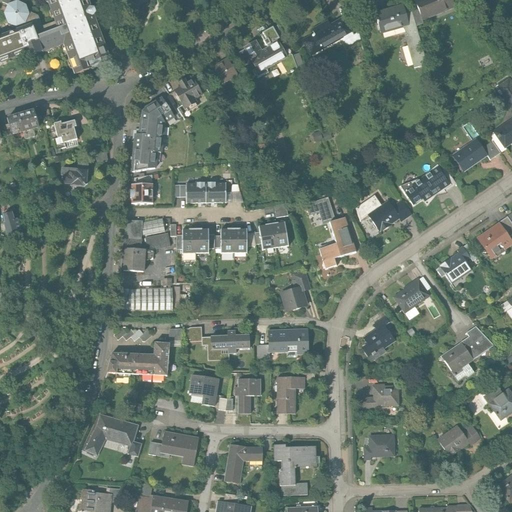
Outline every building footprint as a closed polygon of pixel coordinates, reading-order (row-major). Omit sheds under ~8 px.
[(86,0),(47,0),(56,22),(42,27),(38,17),(31,14),(28,15),(25,7),(17,3),(8,6),(5,14),(8,22),(16,26),(15,32),(0,37),(0,58),(25,49),(28,57),(42,51),(41,49),(63,42),(75,74),(90,68),(92,69),(96,68),(97,66),(95,61),(107,56),(92,16),(93,16),(96,13),(94,8),(90,7),(89,8),(86,0)] [(135,24),(142,21),(140,15),(139,15),(138,14),(138,12),(138,11),(138,9),(139,8),(139,7),(140,5),(141,4),(142,4),(143,3),(144,2),(145,2),(147,1),(145,0),(137,0),(136,1),(135,3),(134,4),(133,6),(133,7),(132,9),(132,12),(132,14),(132,15),(133,17),(132,18),(135,24)] [(421,0),(415,3),(418,11),(420,17),(427,14),(428,18),(454,8),(450,0),(421,0)] [(403,27),(409,25),(406,15),(403,7),(375,15),(380,33),(403,27)] [(412,14),(413,20),(420,17),(418,11),(412,14)] [(406,15),(409,25),(414,23),(413,20),(412,14),(406,15)] [(420,17),(413,20),(414,23),(415,28),(422,26),(421,21),(428,18),(427,14),(420,17)] [(345,41),(352,37),(343,19),(326,29),(323,25),(313,31),(313,32),(313,33),(314,35),(311,38),(302,43),(309,56),(343,37),(345,41)] [(415,28),(414,23),(409,25),(403,27),(409,37),(407,43),(414,69),(427,66),(415,28)] [(267,49),(278,44),(276,41),(282,38),(277,26),(260,36),(267,49)] [(255,43),(244,49),(245,51),(248,56),(256,70),(252,72),(256,80),(268,74),(266,70),(280,62),(286,58),(278,44),(267,49),(261,53),(255,43)] [(245,51),(239,54),(242,60),(248,56),(245,51)] [(286,58),(280,62),(288,75),(297,70),(296,68),(292,57),(292,56),(290,55),(286,58)] [(299,55),(292,57),(296,68),(303,66),(299,55)] [(217,69),(210,74),(216,85),(223,80),(225,83),(236,77),(226,61),(216,68),(217,69)] [(511,121),(494,134),(495,136),(504,150),(511,144),(511,83),(510,80),(497,89),(511,110),(511,121)] [(181,88),(174,92),(185,110),(196,104),(194,101),(202,97),(193,82),(186,86),(184,82),(179,85),(181,88)] [(133,162),(132,173),(155,169),(156,153),(160,154),(163,124),(174,117),(167,107),(162,99),(149,107),(142,112),(140,127),(140,130),(136,129),(135,138),(133,162)] [(48,110),(43,111),(45,123),(51,122),(48,110)] [(34,111),(18,115),(23,132),(25,140),(35,137),(33,130),(39,128),(34,111)] [(13,135),(23,132),(18,115),(7,118),(9,124),(12,135),(13,135)] [(60,123),(54,125),(54,128),(52,129),(53,132),(55,131),(57,139),(52,140),(55,151),(65,149),(64,143),(76,140),(73,128),(76,128),(74,122),(61,126),(60,123)] [(9,124),(2,125),(6,139),(13,137),(13,135),(12,135),(9,124)] [(319,134),(313,136),(315,143),(322,141),(319,134)] [(328,134),(322,137),(324,143),(331,141),(328,134)] [(490,140),(492,143),(501,155),(506,152),(504,150),(495,136),(490,140)] [(476,141),(452,158),(463,174),(487,157),(482,150),(476,141)] [(492,143),(482,150),(487,157),(491,162),(501,155),(492,143)] [(105,152),(93,154),(94,164),(107,162),(105,152)] [(64,177),(63,186),(82,188),(86,185),(87,164),(77,163),(77,171),(61,170),(61,177),(64,177)] [(418,182),(399,188),(413,208),(421,202),(423,205),(443,191),(449,187),(440,174),(436,168),(431,173),(418,182)] [(446,171),(440,174),(449,187),(443,191),(446,194),(457,187),(446,171)] [(186,204),(206,204),(206,184),(186,184),(186,187),(186,198),(186,204)] [(225,185),(206,184),(206,204),(225,204),(225,194),(225,185)] [(152,185),(131,185),(131,204),(152,204),(152,185)] [(186,187),(174,187),(174,198),(186,198),(186,187)] [(380,208),(374,199),(355,211),(360,224),(369,219),(367,217),(380,208)] [(329,200),(306,207),(309,217),(320,214),(324,225),(330,223),(335,222),(329,200)] [(369,219),(379,234),(399,221),(391,209),(387,203),(380,208),(367,217),(369,219)] [(401,203),(391,209),(399,221),(401,224),(411,217),(401,203)] [(16,221),(13,222),(10,214),(1,218),(4,225),(2,226),(8,241),(18,237),(17,234),(21,232),(16,221)] [(335,222),(330,223),(336,245),(319,250),(325,269),(335,266),(332,259),(354,252),(344,219),(335,222)] [(496,226),(497,228),(499,229),(507,241),(511,237),(511,227),(507,219),(496,226)] [(127,220),(125,238),(140,240),(140,236),(141,223),(141,221),(127,220)] [(162,220),(141,223),(140,236),(164,232),(162,220)] [(285,224),(272,226),(276,249),(289,247),(285,224)] [(263,251),(276,249),(272,226),(259,228),(260,233),(262,245),(263,251)] [(497,228),(477,242),(481,247),(481,246),(490,259),(510,245),(507,241),(499,229),(497,228)] [(183,254),(195,254),(195,231),(183,231),(183,237),(183,250),(183,254)] [(208,231),(195,231),(195,254),(208,254),(208,250),(208,236),(208,231)] [(221,254),(234,254),(234,231),(221,231),(221,238),(221,250),(221,254)] [(247,231),(234,231),(234,254),(247,254),(247,248),(247,235),(247,231)] [(260,233),(253,234),(255,246),(262,245),(260,233)] [(253,234),(247,235),(247,248),(255,247),(255,246),(253,234)] [(169,247),(167,235),(144,239),(147,250),(151,250),(158,249),(169,247)] [(140,240),(125,238),(124,249),(140,251),(140,240)] [(124,249),(122,271),(142,273),(143,251),(140,251),(124,249)] [(456,253),(458,256),(459,257),(459,256),(464,263),(469,260),(462,249),(456,253)] [(458,256),(439,269),(451,286),(470,272),(464,263),(459,256),(459,257),(458,256)] [(293,276),(297,288),(300,288),(301,292),(310,289),(305,273),(293,276)] [(402,291),(391,298),(402,315),(428,297),(417,280),(402,290),(402,291)] [(281,293),(287,312),(306,307),(301,292),(300,288),(297,288),(281,293)] [(171,289),(128,289),(128,308),(128,311),(171,311),(171,308),(171,289)] [(179,289),(171,289),(171,308),(179,308),(179,289)] [(372,327),(376,332),(383,327),(388,324),(385,319),(372,327)] [(367,346),(361,349),(370,363),(385,354),(383,351),(394,343),(383,327),(376,332),(363,340),(367,346)] [(122,329),(114,336),(117,340),(122,336),(126,333),(122,329)] [(131,329),(126,333),(122,336),(126,341),(130,337),(135,334),(131,329)] [(139,330),(135,334),(130,337),(134,341),(139,337),(143,334),(139,330)] [(148,330),(143,334),(139,337),(143,343),(152,336),(148,330)] [(180,330),(169,330),(169,342),(181,342),(180,330)] [(469,340),(460,346),(472,363),(493,348),(475,330),(466,336),(469,340)] [(307,331),(267,332),(267,347),(268,353),(277,353),(296,352),(296,356),(308,355),(307,331)] [(228,337),(211,338),(211,351),(229,350),(229,354),(235,354),(235,350),(249,349),(248,336),(234,337),(234,333),(228,333),(228,337)] [(153,356),(111,354),(107,374),(165,378),(168,345),(154,344),(153,356)] [(460,346),(440,360),(454,379),(462,373),(460,371),(467,366),(472,363),(460,346)] [(267,347),(257,347),(257,361),(277,361),(277,353),(268,353),(267,347)] [(503,356),(507,361),(511,358),(508,352),(503,356)] [(473,375),(467,366),(460,371),(462,373),(454,379),(457,383),(465,377),(467,379),(473,375)] [(307,373),(307,382),(315,382),(315,373),(307,373)] [(218,381),(193,377),(190,393),(205,395),(204,405),(214,406),(218,381)] [(261,380),(238,380),(238,389),(235,389),(235,397),(239,397),(239,415),(251,415),(251,397),(261,397),(261,380)] [(305,381),(278,381),(278,416),(295,416),(295,391),(305,391),(305,381)] [(372,399),(361,399),(361,414),(374,413),(373,407),(398,406),(398,386),(372,387),(372,399)] [(511,396),(508,391),(488,405),(500,422),(511,413),(511,396)] [(94,429),(83,452),(95,459),(105,440),(130,447),(131,444),(136,428),(99,417),(94,429)] [(468,433),(463,437),(468,445),(470,448),(480,441),(469,425),(464,428),(468,433)] [(456,428),(437,441),(449,458),(468,445),(463,437),(456,428)] [(164,435),(161,447),(160,456),(168,457),(183,460),(181,468),(191,469),(196,441),(164,435)] [(393,437),(368,437),(368,449),(369,457),(393,457),(393,437)] [(140,447),(131,444),(130,447),(127,456),(136,459),(140,447)] [(161,447),(150,445),(148,457),(167,461),(168,457),(160,456),(161,447)] [(245,449),(230,446),(225,483),(240,486),(243,462),(262,462),(262,449),(245,449)] [(285,447),(274,448),(275,463),(282,463),(283,475),(280,475),(280,488),(282,488),(295,488),(295,487),(294,469),(316,468),(316,449),(285,450),(285,447)] [(511,477),(496,488),(508,505),(511,502),(511,477)] [(151,489),(139,487),(135,511),(150,511),(152,499),(149,499),(151,489)] [(295,488),(282,488),(282,499),(308,498),(307,487),(295,487),(295,488)] [(106,491),(106,497),(111,497),(110,505),(121,504),(120,492),(106,491)] [(93,493),(81,492),(78,511),(109,511),(110,505),(111,497),(106,497),(92,495),(93,493)] [(225,496),(224,505),(237,507),(239,498),(225,496)] [(185,511),(186,504),(152,499),(150,511),(185,511)]
